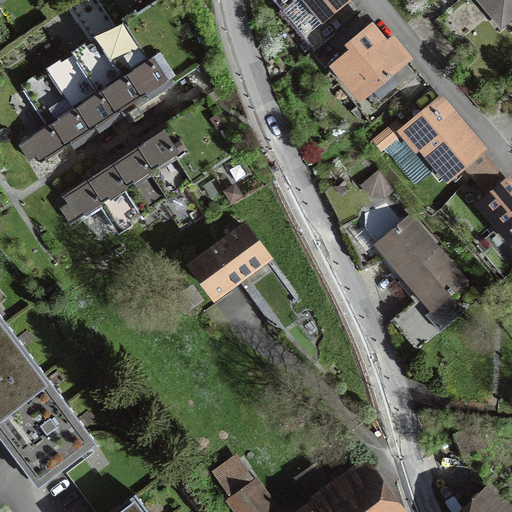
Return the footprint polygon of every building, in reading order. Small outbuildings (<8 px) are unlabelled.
[(171,0),(157,0),(141,11),(191,87),(208,76),(201,65),(211,59),(171,0)] [(270,0),(281,12),(295,0),(270,0)] [(343,0),(295,0),(281,12),(314,50),(334,32),(322,18),(343,0)] [(511,0),(476,0),(500,27),(511,18),(511,0)] [(141,11),(116,27),(166,104),(191,87),(141,11)] [(383,35),(370,18),(344,39),(349,45),(329,60),(357,96),(410,56),(390,30),(383,35)] [(116,27),(90,43),(141,121),(166,104),(116,27)] [(90,43),(66,59),(107,125),(128,112),(133,120),(115,132),(117,138),(141,121),(90,43)] [(107,125),(66,59),(24,85),(48,123),(20,141),(36,167),(107,125)] [(216,88),(208,76),(191,87),(166,104),(210,170),(237,152),(220,125),(225,122),(207,94),(216,88)] [(487,145),(443,91),(399,126),(443,180),(487,145)] [(210,170),(166,104),(141,121),(184,186),(210,170)] [(141,121),(117,138),(126,151),(159,203),(184,186),(141,121)] [(159,203),(126,151),(56,199),(72,222),(100,203),(119,231),(159,203)] [(511,242),(511,180),(505,172),(473,198),(510,244),(511,242)] [(371,239),(405,274),(437,244),(409,208),(371,239)] [(274,258),(247,219),(190,259),(218,298),(274,258)] [(466,278),(437,244),(405,274),(423,295),(392,320),(417,350),(461,313),(446,296),(466,278)] [(0,388),(40,359),(0,304),(0,388)] [(40,359),(0,388),(0,427),(42,486),(101,443),(40,359)] [(479,423),(454,432),(463,455),(488,445),(479,423)] [(413,511),(371,455),(293,511),(413,511)] [(226,485),(247,511),(259,511),(270,504),(243,471),(226,485)] [(507,511),(487,492),(466,511),(507,511)] [(150,511),(140,498),(121,511),(150,511)]
